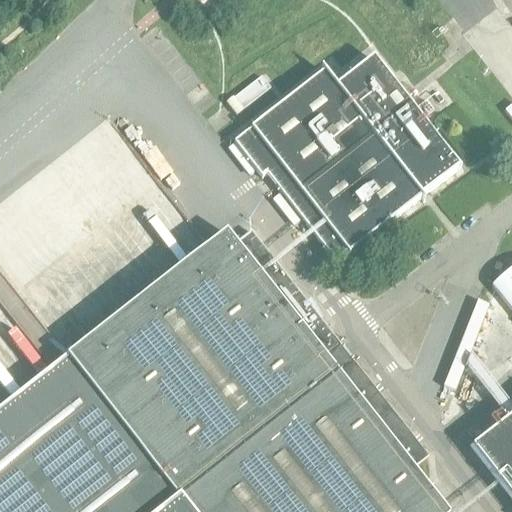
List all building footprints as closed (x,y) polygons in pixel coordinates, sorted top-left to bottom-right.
[(266,175),(316,241),(328,231),(299,194),(408,107),(397,93),(372,61),(335,90),(323,75),(235,144),(262,179),(266,175)] [(234,100),(243,111),(270,90),(261,78),(234,100)] [(328,231),(316,241),(335,264),(347,255),(348,257),(458,170),(408,107),(299,194),(328,231)] [(69,356),(0,411),(0,511),(443,511),(411,471),(427,459),(352,364),(337,377),(323,360),(339,348),(250,234),(234,247),(225,235),(207,248),(69,356)] [(511,270),(492,287),(511,312),(511,270)] [(442,388),(453,392),(488,307),(477,302),(442,388)] [(511,417),(471,450),(511,501),(511,417)]
